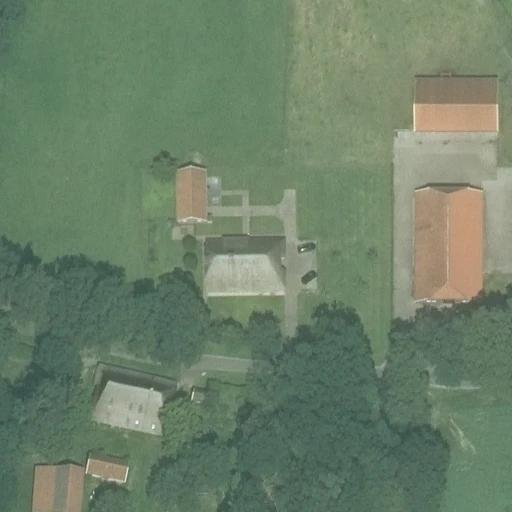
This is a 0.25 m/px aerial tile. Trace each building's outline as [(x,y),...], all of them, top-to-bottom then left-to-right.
[(497,103),(465,108),(470,138),(501,134),(497,103)] [(207,226),(205,174),(177,175),(177,226),(207,226)] [(415,305),(481,306),(482,198),(415,198),(415,305)] [(236,295),(284,294),(284,245),(206,246),(206,295),(236,295)] [(175,389),(100,368),(88,420),(164,438),(175,389)] [(207,396),(193,392),(190,405),(203,408),(207,396)] [(128,465),(89,457),(84,478),(124,487),(128,465)] [(37,490),(44,490),(42,511),(80,511),(84,473),(45,472),(45,474),(37,474),(37,490)]
